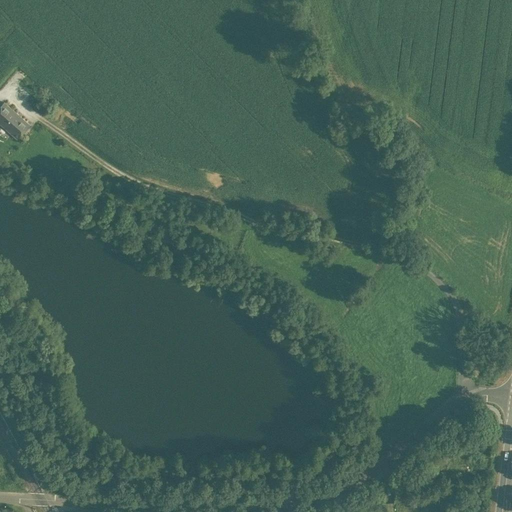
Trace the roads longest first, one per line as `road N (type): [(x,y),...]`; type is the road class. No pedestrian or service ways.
road 1 (track): [(0,95),(163,193),(404,258),(450,292),(465,397)]
road 2 (unclassified): [(511,399),(465,397),(349,486),(304,499),(169,505),(0,495)]
